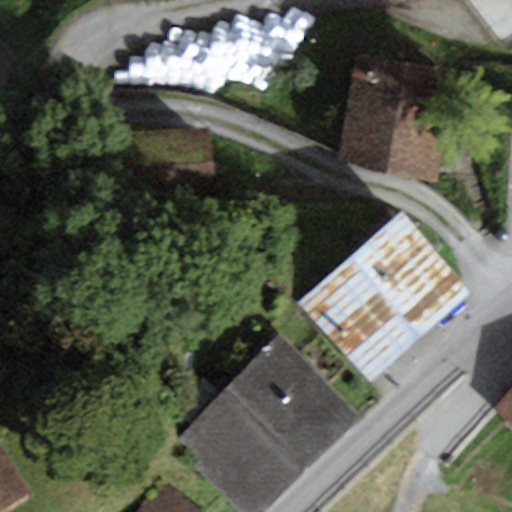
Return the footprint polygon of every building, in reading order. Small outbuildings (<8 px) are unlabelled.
[(356,59),(337,165),(436,183),(456,76),(356,59)] [(218,138),(139,140),(140,200),(219,198),(218,138)] [(470,296),(401,214),(300,304),(369,386),(470,296)] [(245,511),(266,511),(358,416),(276,338),(174,444),(245,511)] [(511,388),(490,412),(511,431),(511,388)] [(0,511),(1,511),(30,495),(0,445),(0,511)] [(195,511),(159,487),(140,511),(195,511)]
